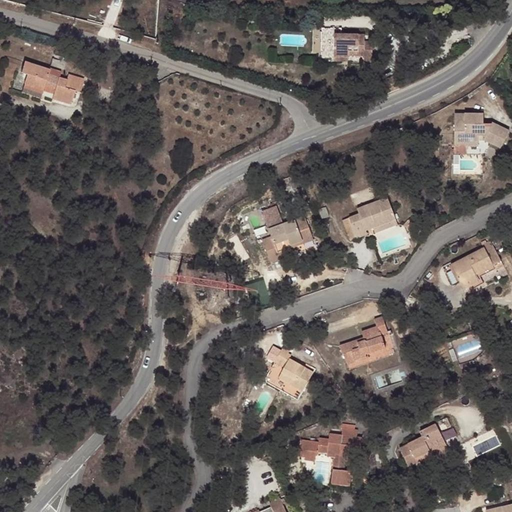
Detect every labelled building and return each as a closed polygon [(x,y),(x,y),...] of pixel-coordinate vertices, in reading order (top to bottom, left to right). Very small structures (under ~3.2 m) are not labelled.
[(367,37),(336,37),(337,64),(351,65),(351,57),(366,57),(367,64),(376,64),(376,43),(367,43),(367,37)] [(50,73),(26,66),(23,77),(29,78),(26,87),(44,93),(46,88),(58,93),(54,102),(72,109),(76,97),(82,99),(86,83),(69,78),(68,82),(61,79),(60,82),(49,79),(50,73)] [(487,123),(466,123),(466,130),(457,130),(457,147),(483,148),(483,144),(505,154),(511,140),(511,137),(497,129),(493,132),(487,131),(487,123)] [(373,232),(397,226),(390,202),(356,210),(358,216),(341,222),(348,243),(367,238),(365,235),(373,232)] [(263,210),(267,226),(283,221),(278,206),(263,210)] [(313,239),(307,223),(304,216),(270,229),(274,240),(264,243),(273,265),(282,261),(280,255),(279,252),(293,247),(291,243),(300,240),(301,244),(313,239)] [(398,232),(397,226),(373,232),(376,239),(398,232)] [(405,232),(411,239),(416,234),(410,227),(405,232)] [(279,252),(280,255),(294,250),(293,247),(279,252)] [(504,271),(496,255),(490,258),(489,255),(455,272),(468,299),(482,291),(478,283),(504,271)] [(392,332),(382,317),(375,322),(378,327),(366,335),(369,342),(346,355),(356,374),(378,361),(377,357),(393,346),(387,335),(392,332)] [(455,349),(451,350),(455,362),(460,360),(455,349)] [(285,355),(278,352),(270,366),(276,370),(285,355)] [(309,376),(287,365),(276,382),(299,394),(309,376)] [(433,455),(448,448),(437,427),(421,434),(423,438),(399,450),(409,468),(427,459),(425,456),(432,453),(433,455)] [(371,473),(372,459),(368,459),(368,452),(363,452),(364,442),(357,441),(357,435),(344,433),(342,440),(330,439),(330,444),(319,444),(318,458),(326,460),(326,462),(335,463),(333,488),(351,491),(352,476),(345,475),(346,462),(360,463),(360,473),(371,473)] [(451,453),(448,448),(433,455),(435,461),(451,453)] [(324,488),(327,468),(316,467),(314,487),(324,488)]
